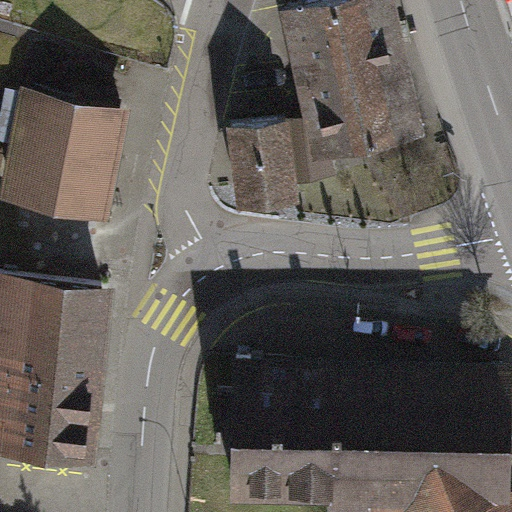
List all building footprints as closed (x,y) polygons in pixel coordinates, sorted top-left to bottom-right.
[(398,0),(302,0),(279,5),(300,107),(284,110),(298,181),(335,172),(330,147),(426,127),(398,0)] [(122,110),(27,91),(6,194),(101,213),(122,110)] [(284,110),(226,122),(243,201),(300,191),(298,181),(284,110)] [(0,274),(0,349),(88,358),(96,285),(0,274)] [(0,423),(81,432),(88,358),(0,349),(0,423)] [(232,485),(371,489),(379,511),(511,511),(511,491),(505,494),(509,359),(236,350),(232,485)]
